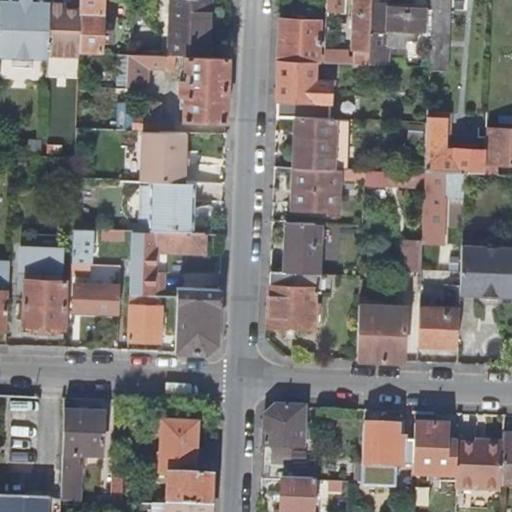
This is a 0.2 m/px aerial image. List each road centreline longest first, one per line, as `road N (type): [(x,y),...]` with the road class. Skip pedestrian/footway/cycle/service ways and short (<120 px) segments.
road 1 (residential): [(257,0),(244,379)]
road 2 (residential): [(244,379),(511,390)]
road 3 (residential): [(0,369),(244,379)]
road 4 (residential): [(244,379),(238,511)]
